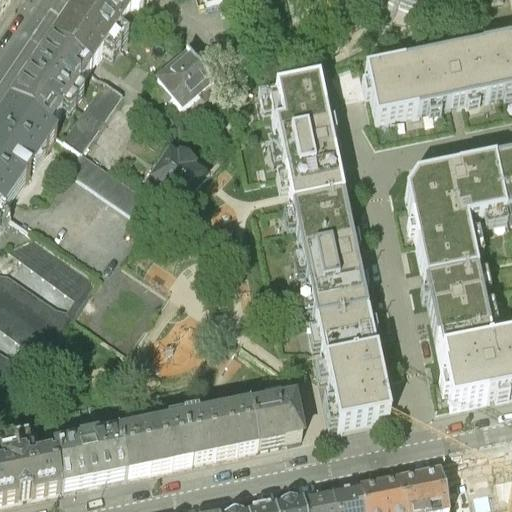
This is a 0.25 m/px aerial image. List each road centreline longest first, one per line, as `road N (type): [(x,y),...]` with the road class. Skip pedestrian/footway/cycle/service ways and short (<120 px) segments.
road 1 (residential): [(427,450),(367,167),(511,138)]
road 2 (residential): [(427,450),(128,511)]
